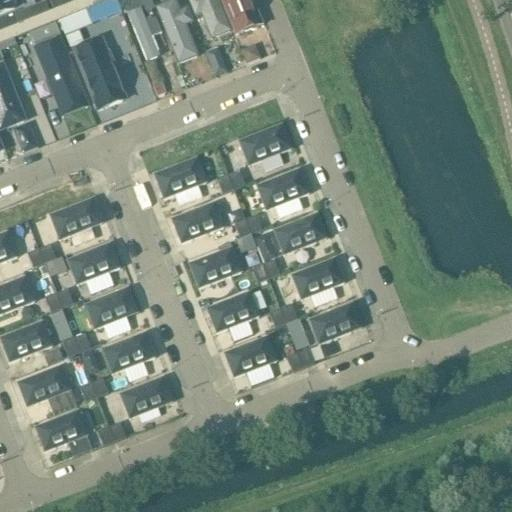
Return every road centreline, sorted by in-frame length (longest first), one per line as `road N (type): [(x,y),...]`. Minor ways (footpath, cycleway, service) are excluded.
road 1 (residential): [(294,73),(406,358)]
road 2 (residential): [(104,147),(217,426)]
road 3 (residential): [(294,73),(104,147)]
road 4 (residential): [(27,500),(217,426)]
road 5 (residential): [(217,426),(406,358)]
